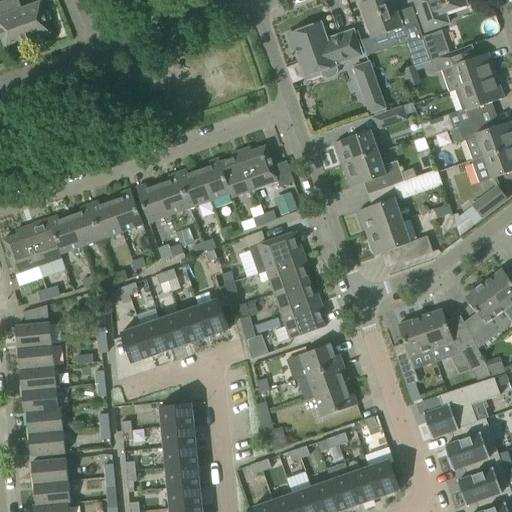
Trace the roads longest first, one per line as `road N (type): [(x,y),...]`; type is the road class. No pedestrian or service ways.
road 1 (residential): [(0,205),(293,110)]
road 2 (residential): [(226,511),(213,365),(131,389)]
road 3 (residential): [(360,293),(293,110)]
road 4 (residential): [(360,293),(437,264),(511,209)]
road 5 (residential): [(99,52),(252,1)]
